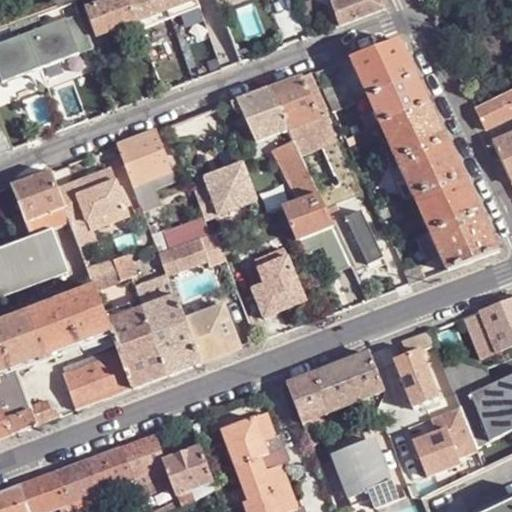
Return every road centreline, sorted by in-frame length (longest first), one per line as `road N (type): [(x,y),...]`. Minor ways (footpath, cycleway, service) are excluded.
road 1 (residential): [(0,467),(511,277)]
road 2 (residential): [(0,174),(424,14)]
road 3 (residential): [(424,14),(478,141)]
